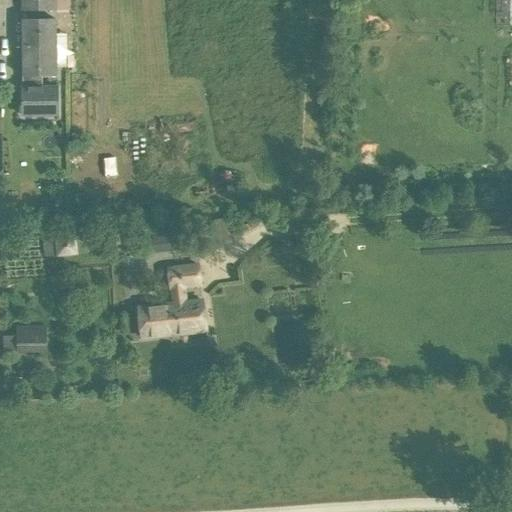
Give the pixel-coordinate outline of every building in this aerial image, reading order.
[(19,0),(19,11),(55,11),(54,0),(19,0)] [(55,19),(19,20),(20,115),(55,115),(55,86),(40,86),(40,76),(55,76),(55,19)] [(183,226),(144,229),(146,253),(186,248),(183,226)] [(76,235),(55,237),(58,259),(79,256),(76,235)] [(172,288),(173,304),(138,307),(141,338),(206,331),(202,300),(185,303),(183,287),(200,285),(197,265),(168,269),(170,288),(172,288)] [(16,335),(0,335),(1,352),(46,351),(45,324),(16,325),(16,335)] [(262,369),(236,371),(238,392),(264,388),(262,369)]
